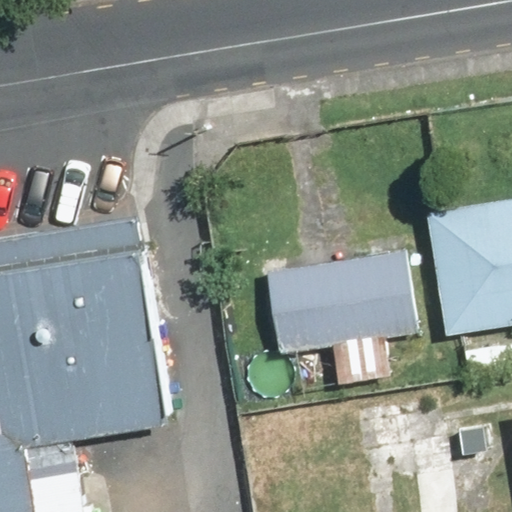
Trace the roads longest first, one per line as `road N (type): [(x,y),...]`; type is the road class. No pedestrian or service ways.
road 1 (tertiary): [(0,90),(511,7)]
road 2 (unknown): [(222,511),(156,65)]
